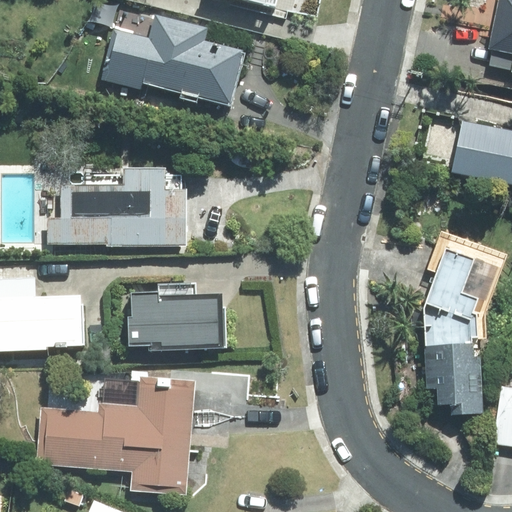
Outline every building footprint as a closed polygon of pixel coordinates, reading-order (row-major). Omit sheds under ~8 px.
[(209,0),(270,17),(274,0),(209,0)] [(511,1),(503,0),(498,0),(486,54),(511,59),(511,1)] [(101,86),(138,95),(140,88),(225,108),(238,53),(204,46),(207,33),(152,20),(146,44),(112,36),(101,86)] [(511,133),(457,123),(446,182),(511,195),(511,133)] [(182,197),(158,197),(158,174),(116,173),(116,196),(45,194),(43,248),(181,252),(182,197)] [(492,259),(437,242),(412,313),(418,393),(429,393),(428,407),(442,407),(444,418),(480,417),(477,347),(481,347),(479,303),(492,259)] [(83,309),(32,307),(33,280),(0,278),(0,356),(81,360),(83,309)] [(154,287),(153,299),(121,299),(120,349),(217,350),(218,300),(196,300),(196,287),(154,287)] [(38,468),(127,472),(125,500),(182,503),(188,386),(131,383),(130,408),(95,406),(95,420),(74,419),(75,406),(41,405),(38,468)] [(511,389),(493,388),(488,453),(511,454),(511,389)]
